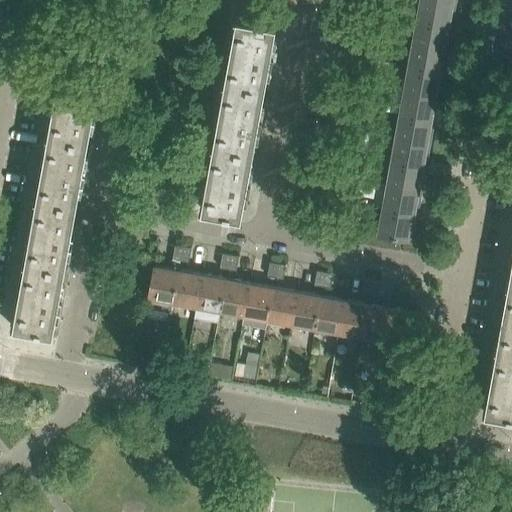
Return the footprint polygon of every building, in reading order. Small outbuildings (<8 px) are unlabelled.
[(420,0),(417,17),(449,23),(451,15),(454,15),(456,0),(420,0)] [(200,206),(200,207),(242,214),(277,22),(235,15),(235,16),(239,17),(204,206),(200,206)] [(451,31),(448,31),(449,23),(417,17),(413,41),(448,47),(451,31)] [(371,23),(369,33),(383,35),(385,26),(371,23)] [(383,35),(369,33),(367,42),(381,45),(383,35)] [(408,64),(441,70),(442,62),(445,62),(448,47),(413,41),(408,64)] [(442,79),(439,79),(441,70),(408,64),(404,88),(439,95),(442,79)] [(51,134),(93,142),(105,78),(58,69),(58,70),(62,71),(51,134)] [(362,71),(360,80),(374,83),(376,73),(362,71)] [(374,83),(360,80),(358,90),(373,92),(374,83)] [(400,112),(432,118),(433,110),(436,110),(439,95),(404,88),(400,112)] [(433,126),(431,126),(432,118),(400,112),(395,136),(431,142),(433,126)] [(353,118),(352,128),(366,130),(367,121),(353,118)] [(366,130),(352,128),(350,137),(364,140),(366,130)] [(383,133),(379,157),(391,159),(423,165),(425,157),(428,157),(431,142),(395,136),(383,133)] [(81,205),(93,142),(51,134),(39,198),(81,205)] [(425,174),(422,173),(423,165),(391,159),(387,183),(422,190),(425,174)] [(345,165),(343,175),(357,177),(359,168),(345,165)] [(357,177),(343,175),(341,184),(355,187),(357,177)] [(364,188),(363,194),(374,196),(372,205),(382,207),(415,213),(416,204),(419,205),(422,190),(387,183),(366,179),(364,188)] [(341,184),(339,199),(353,201),(354,202),(357,187),(355,187),(341,184)] [(27,262),(70,269),(81,205),(39,198),(27,262)] [(416,221),(414,220),(415,213),(382,207),(378,231),(400,235),(408,236),(411,237),(411,235),(414,236),(416,221)] [(336,213),(334,223),(348,225),(350,215),(336,213)] [(172,257),(180,259),(183,244),(175,243),(172,257)] [(191,246),(183,244),(180,259),(189,260),(191,246)] [(220,266),(228,267),(231,253),(223,252),(220,266)] [(239,255),(231,253),(228,267),(236,269),(239,255)] [(267,274),(275,276),(278,262),(269,260),(267,274)] [(58,333),(70,269),(27,262),(16,324),(12,324),(11,325),(58,333)] [(286,263),(278,262),(275,276),(283,277),(286,263)] [(155,263),(147,305),(171,310),(173,301),(179,267),(155,263)] [(202,271),(179,267),(173,301),(196,305),(202,271)] [(314,283),(322,284),(325,270),(317,269),(314,283)] [(333,272),(325,270),(322,284),(331,286),(333,272)] [(196,305),(194,316),(219,320),(221,309),(220,309),(226,276),(202,271),(196,305)] [(244,313),(250,280),(226,276),(220,309),(221,309),(244,313)] [(361,292),(370,293),(372,279),(364,277),(361,292)] [(381,280),(372,279),(370,293),(378,295),(381,280)] [(244,313),(242,322),(266,326),(268,318),(274,284),(250,280),(244,313)] [(511,283),(510,284),(499,347),(511,349),(511,283)] [(297,288),(274,284),(268,318),(291,322),(297,288)] [(420,288),(411,286),(409,300),(417,302),(420,288)] [(291,322),(315,326),(321,293),(297,288),(291,322)] [(345,297),(321,293),(315,326),(339,331),(345,297)] [(369,301),(345,297),(339,331),(362,335),(369,301)] [(392,306),(369,301),(362,335),(386,339),(392,306)] [(392,306),(386,339),(410,343),(416,310),(392,306)] [(137,319),(135,333),(145,335),(147,321),(137,319)] [(511,415),(511,349),(499,347),(487,410),(483,409),(483,411),(511,415)]
